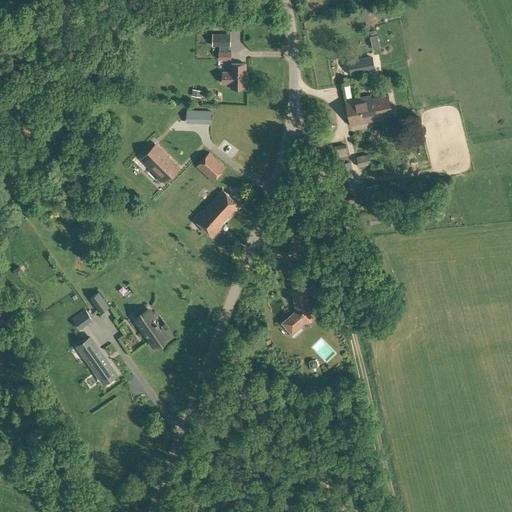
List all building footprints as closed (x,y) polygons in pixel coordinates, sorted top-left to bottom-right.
[(137,29),(142,32),(145,27),(140,24),(137,29)] [(213,45),(230,45),(230,34),(213,34),(213,45)] [(377,34),(370,36),(373,48),(379,46),(377,34)] [(219,59),(231,59),(231,51),(219,51),(219,59)] [(410,58),(412,67),(420,65),(418,57),(410,58)] [(230,88),(246,88),(246,64),(230,63),(230,71),(222,71),(222,83),(230,83),(230,88)] [(371,95),(358,98),(361,112),(371,110),(371,109),(390,105),(388,95),(371,98),(371,95)] [(345,100),(350,125),(376,120),(375,117),(392,113),(390,105),(371,109),(371,110),(361,112),(358,98),(345,100)] [(150,169),(163,182),(178,167),(156,145),(146,155),(153,162),(149,167),(150,169)] [(197,165),(213,180),(225,167),(209,152),(197,165)] [(356,156),(359,167),(371,164),(369,154),(356,156)] [(349,161),(335,164),(341,193),(355,190),(349,161)] [(408,187),(406,179),(397,182),(399,189),(408,187)] [(363,188),(367,208),(381,206),(377,185),(363,188)] [(194,218),(213,236),(220,228),(219,228),(240,206),(222,189),(202,211),(202,210),(194,218)] [(368,214),(370,224),(395,219),(394,213),(392,213),(391,209),(368,214)] [(287,235),(290,252),(313,247),(309,231),(287,235)] [(282,323),(291,335),(299,328),(298,327),(304,322),(310,321),(314,311),(310,306),(306,287),(292,289),(296,309),(295,312),(289,317),(282,323)] [(95,305),(103,298),(99,291),(90,298),(95,305)] [(135,318),(155,347),(168,337),(148,309),(135,318)] [(72,319),(79,328),(87,322),(80,313),(72,319)] [(90,337),(82,343),(85,347),(94,342),(90,337)] [(316,353),(323,359),(332,349),(325,343),(316,353)] [(116,373),(100,351),(87,358),(104,382),(116,373)] [(311,367),(312,370),(316,370),(316,367),(318,365),(317,360),(315,359),(310,359),(309,362),(309,366),(311,367)]
